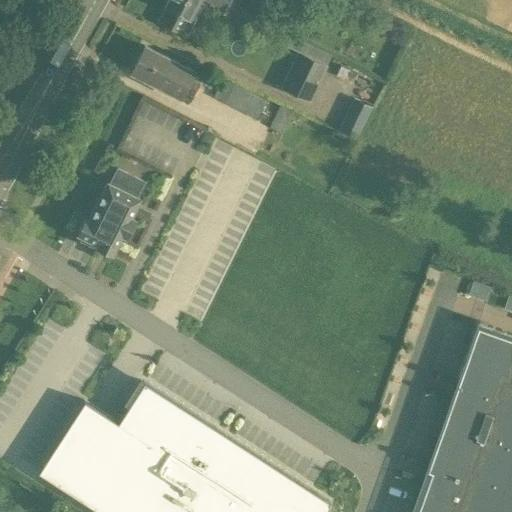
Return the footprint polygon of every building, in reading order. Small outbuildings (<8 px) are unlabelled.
[(166,0),(164,6),(165,7),(157,21),(181,34),(182,32),(186,34),(200,8),(196,6),(198,0),(204,0),(218,7),(216,10),(235,20),(241,8),(224,0),(166,0)] [(224,0),(241,8),(234,4),(235,0),(224,0)] [(265,17),(272,4),(265,0),(249,0),(246,8),(265,17)] [(331,62),(335,52),(316,43),(311,54),(331,62)] [(155,85),(169,57),(144,44),(130,72),(155,85)] [(280,87),(308,101),(326,66),(297,52),(280,87)] [(194,70),(169,57),(155,85),(180,97),(194,70)] [(213,96),(256,119),(265,101),(222,79),(213,96)] [(280,105),(269,127),(281,133),(292,111),(280,105)] [(355,141),(366,116),(348,108),(336,132),(355,141)] [(294,112),(283,133),(294,138),(304,117),(294,112)] [(75,233),(95,243),(94,245),(112,254),(121,235),(125,237),(135,218),(131,216),(140,197),(137,195),(144,181),(117,167),(109,182),(106,180),(87,218),(83,216),(75,233)] [(430,471),(415,511),(511,511),(511,338),(476,326),(426,469),(430,471)] [(346,511),(354,492),(146,359),(113,424),(66,396),(18,486),(60,511),(346,511)]
